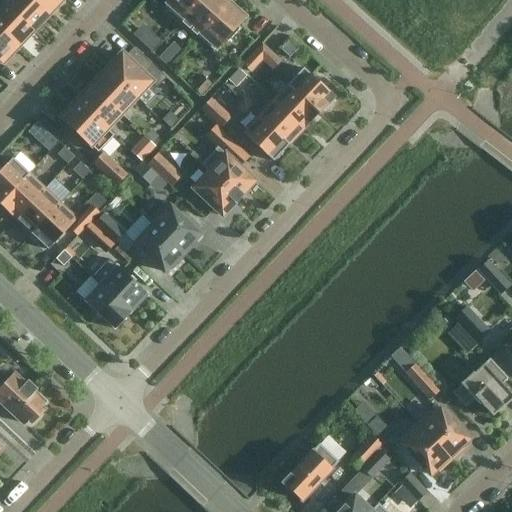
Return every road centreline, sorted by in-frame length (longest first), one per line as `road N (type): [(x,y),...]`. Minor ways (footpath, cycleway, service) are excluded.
road 1 (residential): [(119,401),(391,105),(388,93),(283,0)]
road 2 (residential): [(119,401),(0,288)]
road 3 (residential): [(111,0),(0,117)]
road 4 (residential): [(233,511),(119,401)]
road 5 (residential): [(14,511),(119,401)]
